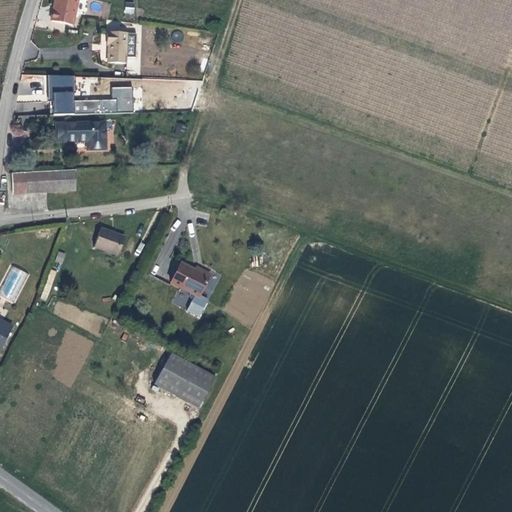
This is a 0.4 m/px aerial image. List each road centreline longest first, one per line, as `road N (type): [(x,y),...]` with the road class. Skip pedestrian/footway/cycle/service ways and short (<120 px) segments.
road 1 (residential): [(198,262),(185,198),(0,222)]
road 2 (track): [(179,199),(238,0)]
road 3 (residential): [(32,0),(0,156)]
